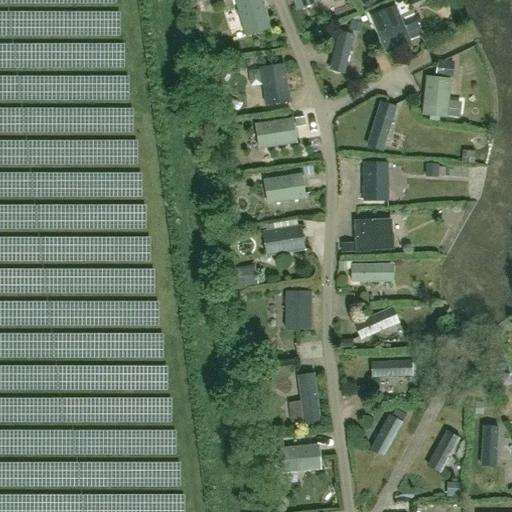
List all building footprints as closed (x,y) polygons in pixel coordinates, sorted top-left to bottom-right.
[(269,27),(260,0),(234,0),(245,34),(269,27)] [(320,1),(319,0),(292,0),(297,10),(320,1)] [(395,6),(370,16),(385,52),(410,42),(395,6)] [(329,67),(345,71),(355,30),(339,26),(329,67)] [(287,102),(283,65),(258,67),(262,104),(287,102)] [(461,102),(448,100),(450,81),(426,78),(422,115),(446,119),(446,115),(459,117),(461,102)] [(384,148),(397,103),(381,98),(367,143),(384,148)] [(253,145),(291,141),(288,117),(251,121),(253,145)] [(390,158),(365,159),(367,196),(391,195),(390,158)] [(257,177),(259,201),(296,197),(294,173),(257,177)] [(357,251),(393,250),(391,219),(356,221),(357,251)] [(266,227),(270,252),(307,247),(303,222),(266,227)] [(241,258),(260,252),(253,231),(234,237),(241,258)] [(351,263),(352,282),(396,280),(395,261),(351,263)] [(310,329),(310,292),(285,292),(285,329),(310,329)] [(352,323),(361,342),(401,322),(392,304),(352,323)] [(373,358),(373,376),(415,375),(414,357),(373,358)] [(315,370),(297,372),(302,424),(320,423),(315,370)] [(368,446),(384,454),(402,417),(387,410),(368,446)] [(498,424),(482,423),(481,466),(497,466),(498,424)] [(447,429),(428,464),(443,472),(461,436),(447,429)] [(286,473),(320,469),(317,445),(284,449),(286,473)]
